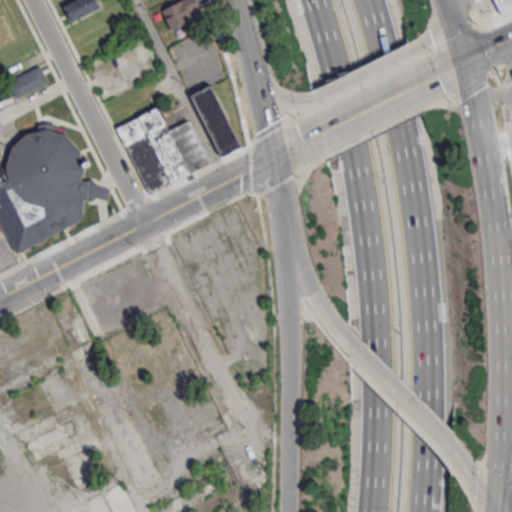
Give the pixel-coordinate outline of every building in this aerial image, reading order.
[(101,6),(98,0),(74,0),(63,6),(71,21),(101,6)] [(191,13),(200,9),(196,0),(182,0),(162,9),(172,31),(195,21),(191,13)] [(495,0),(511,0),(511,11),(503,16),(495,0)] [(15,97),(47,82),(40,66),(8,81),(15,97)] [(192,93),(220,158),(242,148),(214,84),(192,93)] [(117,125),(146,193),(211,166),(191,120),(168,129),(159,107),(117,125)] [(83,198),(82,217),(81,219),(78,221),(17,253),(0,221),(0,165),(7,162),(12,147),(27,133),(25,127),(47,122),(65,128),(66,134),(79,149),(84,166),(81,179),(88,180),(89,179),(93,179),(98,185),(109,188),(107,200),(103,199),(102,200),(95,197),(91,200),(83,198)]
